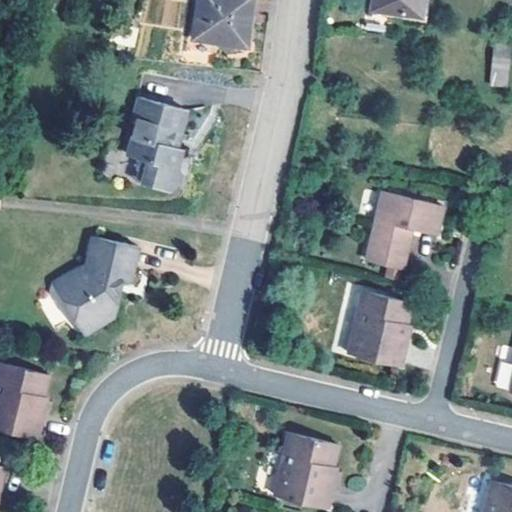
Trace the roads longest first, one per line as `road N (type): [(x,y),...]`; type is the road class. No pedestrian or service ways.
road 1 (residential): [(295,0),(218,369)]
road 2 (residential): [(218,369),(154,367),(113,386),(89,423),(68,511)]
road 3 (residential): [(431,420),(218,369)]
road 4 (residential): [(431,420),(478,236)]
